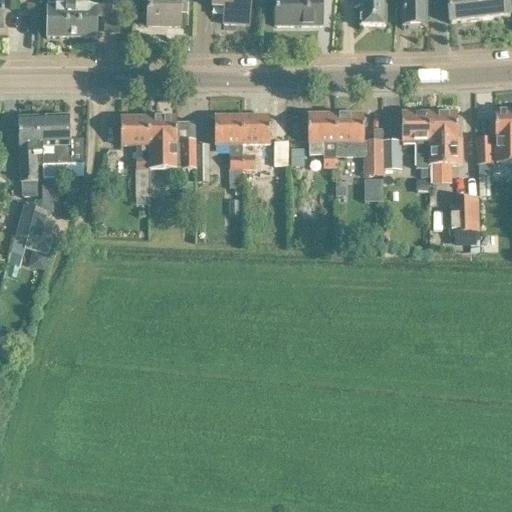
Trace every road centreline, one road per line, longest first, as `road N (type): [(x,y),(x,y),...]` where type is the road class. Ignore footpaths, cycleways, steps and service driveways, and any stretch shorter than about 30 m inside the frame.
road 1 (tertiary): [(0,82),(511,73)]
road 2 (track): [(99,81),(81,251)]
